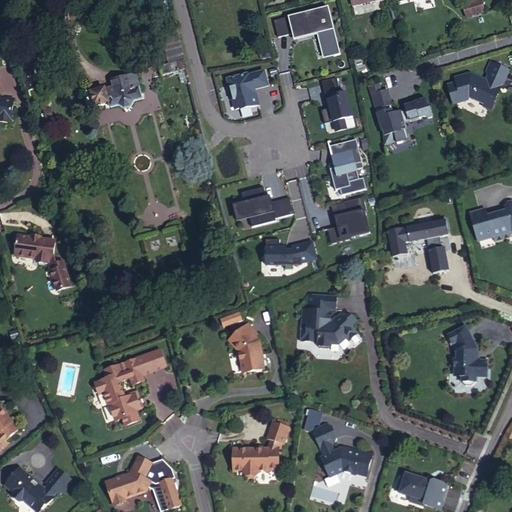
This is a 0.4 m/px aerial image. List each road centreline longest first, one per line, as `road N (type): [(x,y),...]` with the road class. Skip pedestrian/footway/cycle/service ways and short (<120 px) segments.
road 1 (residential): [(178,0),(207,117),(227,134),(246,137),(297,121)]
road 2 (residential): [(511,394),(461,511)]
